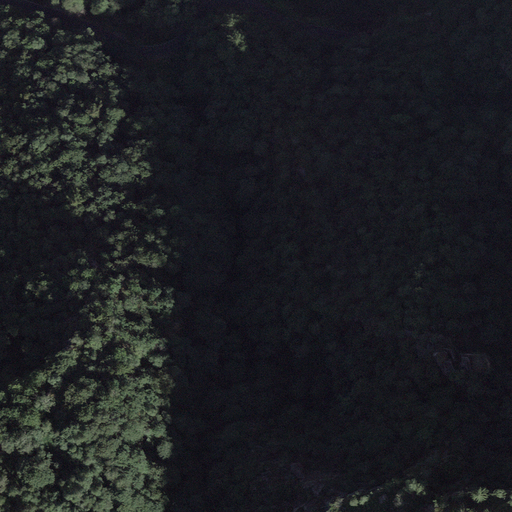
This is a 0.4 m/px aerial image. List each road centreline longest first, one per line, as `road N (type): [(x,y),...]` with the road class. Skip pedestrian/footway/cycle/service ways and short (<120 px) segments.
road 1 (unclassified): [(229,0),(310,32),(366,40),(451,28),(499,0)]
road 2 (unclassified): [(0,1),(149,52),(179,40),(216,0)]
